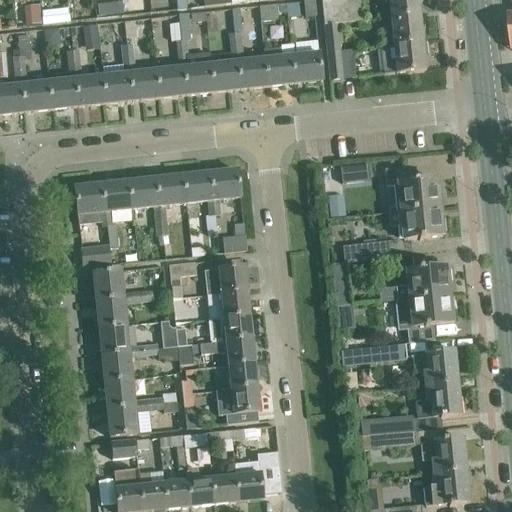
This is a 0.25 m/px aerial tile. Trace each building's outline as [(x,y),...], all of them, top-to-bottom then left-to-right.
[(177,0),(179,13),(187,12),(185,0),(177,0)] [(230,7),(229,0),(204,0),(206,9),(230,7)] [(314,0),(303,1),(304,18),(315,17),(314,0)] [(360,22),(357,0),(322,0),(325,26),(360,22)] [(422,4),(421,0),(388,0),(390,20),(420,17),(418,4),(422,4)] [(110,6),(97,7),(99,19),(111,17),(110,6)] [(261,23),(275,21),(273,7),(259,9),(261,23)] [(68,23),(67,9),(42,12),(44,26),(68,23)] [(420,17),(390,20),(393,48),(426,45),(425,28),(421,28),(420,17)] [(181,42),(180,26),(172,27),(173,44),(177,44),(177,42),(181,42)] [(189,26),(180,26),(181,42),(177,42),(177,44),(178,58),(188,57),(186,42),(190,42),(189,26)] [(328,55),(339,54),(336,26),(324,27),(328,55)] [(97,27),(83,28),(84,38),(98,37),(97,27)] [(18,37),(21,60),(16,61),(18,76),(26,74),(25,60),(28,60),(26,36),(18,37)] [(233,51),(242,50),(241,36),(231,37),(233,51)] [(426,45),(393,48),(381,49),(383,65),(384,76),(396,75),(425,72),(424,59),(428,59),(426,45)] [(124,63),(134,62),(133,48),(122,49),(124,63)] [(242,50),(233,51),(234,66),(238,65),(244,65),(242,50)] [(296,86),(293,59),(279,60),(278,52),(264,53),(265,62),(267,89),(296,86)] [(70,69),(79,68),(78,54),(69,55),(70,69)] [(342,80),(339,54),(328,55),(331,81),(342,80)] [(319,56),(293,59),(296,86),(322,83),(319,56)] [(188,57),(178,58),(180,72),(158,74),(161,101),(187,98),(185,71),(189,71),(188,57)] [(136,77),(134,62),(124,63),(125,78),(130,77),(136,77)] [(244,65),(238,65),(241,92),(267,89),(265,62),(244,65)] [(238,65),(234,66),(212,68),(215,95),(241,92),(238,65)] [(79,68),(70,69),(72,84),(76,83),(81,83),(79,68)] [(212,68),(189,71),(185,71),(187,98),(215,95),(212,68)] [(28,88),(26,74),(18,76),(19,90),(22,90),(28,88)] [(158,74),(136,77),(130,77),(133,103),(161,101),(158,74)] [(125,78),(104,80),(106,106),(133,103),(130,77),(125,78)] [(81,83),(76,83),(79,109),(106,106),(104,80),(81,83)] [(72,84),(50,86),(52,112),(79,109),(76,83),(72,84)] [(50,86),(28,88),(22,90),(25,115),(52,112),(50,86)] [(22,90),(19,90),(0,92),(0,117),(25,115),(22,90)] [(401,215),(439,211),(436,182),(417,184),(417,182),(413,183),(413,184),(406,185),(404,169),(384,171),(386,188),(398,187),(401,215)] [(238,172),(209,175),(212,203),(241,200),(238,172)] [(209,175),(183,178),(186,205),(212,203),(209,175)] [(186,205),(183,178),(156,181),(158,208),(186,205)] [(158,208),(156,181),(129,184),(132,211),(158,208)] [(129,184),(102,187),(105,214),(100,215),(101,224),(102,230),(107,229),(109,249),(117,248),(114,225),(110,226),(109,214),(132,211),(129,184)] [(105,214),(102,187),(75,190),(79,227),(101,224),(100,215),(105,214)] [(328,198),(330,220),(345,218),(343,197),(328,198)] [(439,211),(401,215),(389,216),(390,229),(402,227),(403,242),(419,240),(419,242),(423,242),(423,240),(442,238),(439,211)] [(166,222),(154,223),(155,237),(167,236),(166,222)] [(245,238),(223,240),(224,255),(247,253),(245,238)] [(344,263),(389,259),(388,244),(343,248),(344,263)] [(205,248),(191,250),(192,259),(206,257),(205,248)] [(109,249),(81,251),(83,270),(111,267),(109,249)] [(173,301),(181,300),(179,278),(196,277),(195,265),(169,267),(173,301)] [(244,269),(218,272),(204,273),(206,298),(247,293),(244,269)] [(408,288),(398,289),(399,302),(409,302),(448,298),(446,270),(422,272),(422,270),(418,271),(418,272),(407,274),(408,288)] [(123,300),(123,296),(120,273),(93,276),(96,303),(123,300)] [(346,286),(333,288),(335,309),(348,308),(346,286)] [(378,288),(380,304),(397,303),(398,303),(396,286),(378,288)] [(152,293),(137,294),(138,303),(153,302),(152,293)] [(247,293),(206,298),(209,322),(249,317),(247,293)] [(138,303),(137,294),(123,296),(123,300),(124,305),(138,303)] [(398,303),(397,303),(399,331),(410,330),(411,345),(433,343),(432,327),(451,325),(448,298),(409,302),(399,302),(398,303)] [(123,300),(96,303),(98,329),(126,327),(124,305),(123,300)] [(182,312),(181,300),(173,301),(174,313),(182,312)] [(179,325),(192,323),(191,316),(179,317),(179,325)] [(252,341),(249,317),(209,322),(211,345),(226,344),(252,341)] [(178,349),(176,332),(175,330),(172,331),(167,328),(167,323),(159,324),(162,351),(178,349)] [(126,327),(98,329),(101,356),(129,354),(129,359),(143,358),(142,348),(128,350),(126,327)] [(176,332),(178,349),(187,347),(184,331),(176,332)] [(252,341),(226,344),(228,368),(254,365),(252,341)] [(142,348),(143,358),(158,356),(157,347),(142,348)] [(193,366),(191,347),(178,349),(180,368),(193,366)] [(405,347),(353,352),(355,371),(407,366),(405,347)] [(423,357),(411,358),(413,375),(423,374),(425,388),(457,385),(456,369),(454,354),(438,355),(438,353),(434,354),(434,356),(427,356),(423,357)] [(131,381),(129,359),(129,354),(101,356),(104,383),(131,381)] [(254,365),(228,368),(231,391),(257,389),(254,365)] [(134,403),(131,381),(104,383),(107,410),(134,407),(134,403)] [(183,396),(192,395),(190,382),(182,383),(183,396)] [(426,402),(416,404),(417,421),(434,419),(440,419),(441,420),(445,420),(444,418),(461,417),(457,385),(425,388),(426,402)] [(257,389),(231,391),(231,392),(216,393),(218,418),(226,417),(227,427),(258,424),(257,414),(259,414),(257,389)] [(192,395),(183,396),(184,404),(192,403),(192,395)] [(148,401),(149,411),(164,410),(163,404),(163,400),(148,401)] [(148,401),(134,403),(134,407),(135,413),(149,411),(148,401)] [(176,403),(163,404),(164,410),(164,414),(177,413),(176,403)] [(135,413),(134,407),(107,410),(110,439),(138,436),(135,413)] [(414,420),(360,424),(362,439),(415,434),(414,420)] [(244,441),(243,431),(231,433),(232,442),(244,441)] [(231,433),(207,435),(208,446),(209,449),(224,447),(223,443),(232,442),(231,433)] [(415,434),(362,439),(363,452),(416,448),(415,434)] [(207,435),(183,438),(184,447),(184,449),(208,446),(207,435)] [(183,438),(159,440),(160,449),(184,447),(183,438)] [(135,442),(136,451),(148,450),(147,441),(135,442)] [(443,443),(436,444),(422,445),(423,462),(432,461),(434,476),(466,473),(463,441),(447,443),(447,441),(442,441),(443,443)] [(136,451),(135,442),(111,445),(113,461),(137,458),(136,451)] [(188,484),(173,485),(171,454),(161,455),(164,486),(166,511),(190,509),(188,484)] [(234,466),(235,478),(238,504),(263,502),(259,464),(234,466)] [(434,476),(435,491),(425,492),(426,508),(449,506),(449,508),(453,508),(453,506),(469,504),(466,473),(434,476)] [(141,511),(140,489),(139,476),(114,479),(117,511),(141,511)] [(238,504),(235,478),(212,481),(214,507),(238,504)] [(214,507),(212,481),(188,484),(190,509),(214,507)] [(164,486),(140,489),(141,511),(164,511),(166,511),(164,486)] [(382,503),(369,504),(369,511),(421,511),(421,507),(383,510),(382,503)]
